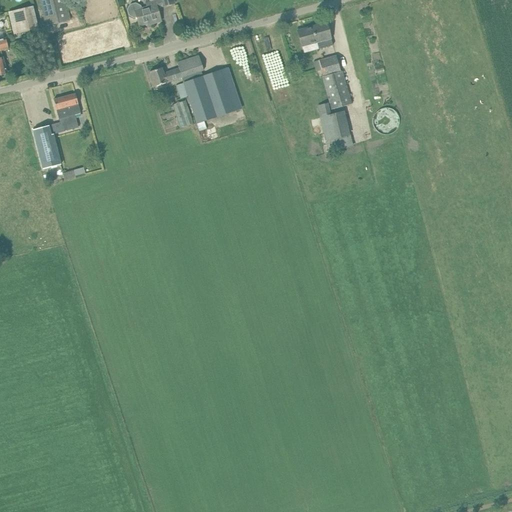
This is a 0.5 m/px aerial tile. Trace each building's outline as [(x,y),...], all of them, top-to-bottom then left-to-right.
[(39,0),(44,16),(46,26),(70,20),(68,11),(65,0),(39,0)] [(133,18),(137,17),(139,26),(147,23),(152,21),(153,24),(161,21),(154,0),(153,0),(145,3),(146,7),(141,8),(140,5),(135,3),(129,5),(127,10),(128,15),(133,18)] [(8,11),(14,34),(38,28),(32,5),(8,11)] [(297,31),(301,46),(316,42),(318,49),(332,45),(329,32),(326,22),(297,31)] [(317,60),(312,61),(315,72),(322,70),(323,75),(322,76),(329,103),(331,109),(351,104),(342,71),(340,72),(335,55),(317,60)] [(198,56),(177,63),(179,68),(181,77),(203,70),(198,56)] [(162,68),(149,72),(154,86),(181,77),(179,68),(164,73),(162,68)] [(184,83),(197,123),(241,108),(227,68),(184,83)] [(75,93),(53,99),(60,123),(33,130),(43,169),(60,164),(52,133),(77,127),(74,114),(80,113),(75,93)] [(185,101),(172,105),(180,128),(193,124),(185,101)] [(328,103),(316,106),(327,153),(353,147),(344,111),(330,114),(328,103)] [(64,173),(62,174),(64,181),(66,180),(71,179),(75,178),(74,171),(70,172),(64,173)]
